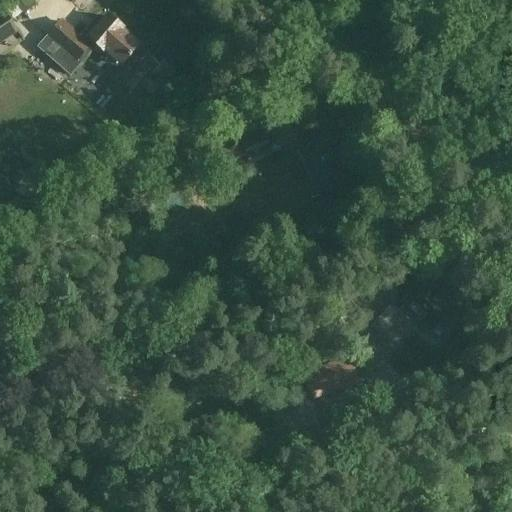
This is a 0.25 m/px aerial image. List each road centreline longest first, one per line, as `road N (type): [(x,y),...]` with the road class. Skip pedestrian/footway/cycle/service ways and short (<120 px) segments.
road 1 (unclassified): [(511,197),(270,0)]
road 2 (track): [(390,98),(467,0)]
